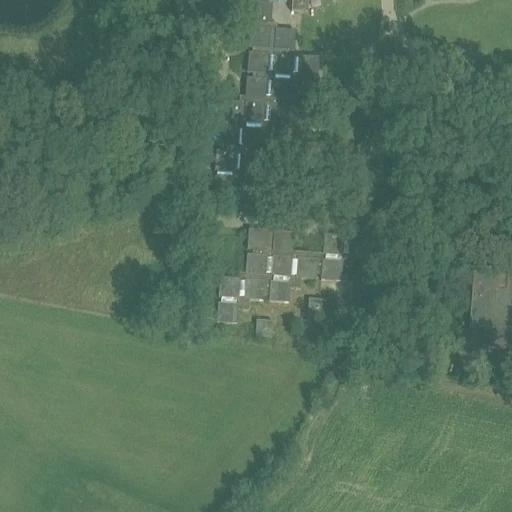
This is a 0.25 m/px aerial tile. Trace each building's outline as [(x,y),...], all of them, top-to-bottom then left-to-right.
[(220,122),(220,128),(218,128),(217,148),(219,148),(219,153),(216,153),(215,173),(217,173),(216,179),(214,179),(213,198),(233,199),(234,185),(245,185),(245,175),(260,176),(261,157),(258,156),(259,152),(262,152),(262,137),(272,138),(273,127),(289,129),(290,108),(288,107),(288,103),(291,103),(291,89),(302,90),(302,79),(317,80),(318,59),(299,58),(299,60),(294,60),(294,58),(290,58),(290,53),(294,53),(294,32),(277,31),(277,26),(271,24),(273,5),(268,4),(268,1),(273,1),(272,0),(246,0),(244,28),(250,29),(249,49),(251,49),(250,54),(249,54),(247,74),(249,74),(248,79),(247,79),(245,97),(239,98),(238,104),(219,102),(219,122),(220,122)] [(292,0),(291,12),(307,14),(308,0),(292,0)] [(320,99),(319,115),(333,116),(334,101),(320,99)] [(281,146),(280,162),(294,162),(296,147),(281,146)] [(319,188),(313,199),(326,206),(333,196),(319,188)] [(253,195),(252,211),(268,212),(269,196),(253,195)] [(248,313),(250,302),(265,303),(265,301),(269,301),(269,303),(289,304),(290,291),(301,290),(301,280),(317,281),(317,276),(321,276),(320,282),(341,283),(343,273),(346,273),(347,269),(354,269),(354,259),(367,260),(368,239),(349,238),(349,240),(343,239),(343,238),(324,236),(323,255),(293,253),(294,234),(273,233),(273,236),(269,235),(269,232),(249,231),(247,251),(253,251),(252,256),(247,256),(246,274),(240,274),(239,281),(220,279),(219,299),(221,299),(220,304),(219,304),(217,325),(237,326),(238,312),(248,313)] [(511,271),(508,271),(507,277),(499,276),(500,270),(473,269),(469,329),(483,330),(482,349),(502,351),(511,351),(511,271)] [(361,279),(360,294),(376,296),(377,280),(361,279)] [(309,301),(308,316),(324,318),(324,302),(309,301)] [(256,322),(256,337),(271,339),(273,323),(256,322)]
